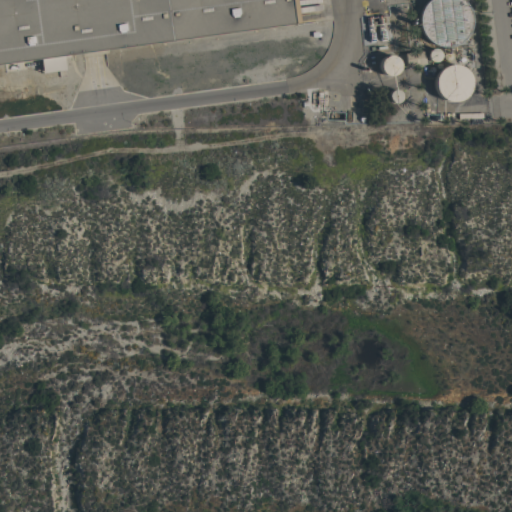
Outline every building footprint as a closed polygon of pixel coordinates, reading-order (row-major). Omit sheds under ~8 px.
[(0,0),(295,0),(298,22),(0,63),(0,0)] [(468,28),(466,32),(463,36),(460,40),(456,42),(452,44),(448,46),(443,46),(439,46),(434,45),(430,43),(426,40),(423,37),(420,33),(418,29),(417,25),(416,20),(417,16),(418,11),(420,7),(422,3),(425,0),(460,0),(462,2),(465,6),(467,10),(468,15),(469,19),(469,24),(468,28)] [(438,58),(436,60),(434,61),(433,61),(431,61),(428,60),(427,58),(426,56),(426,54),(426,53),(426,52),(428,50),(429,49),(432,48),(434,48),(435,49),(437,50),(438,52),(439,54),(439,56),(438,58)] [(421,50),(423,62),(405,65),(403,52),(421,50)] [(397,69),(396,70),(395,72),(394,73),(392,74),(391,75),(389,75),(387,75),(385,75),(383,75),(382,74),(380,73),(379,71),(378,70),(377,68),(377,66),(377,64),(377,63),(378,61),(378,59),(380,58),(381,56),(382,55),(384,55),(386,54),(388,54),(390,54),(391,55),(393,56),(394,57),(396,58),(397,60),(397,62),(398,63),(398,65),(398,67),(397,69)] [(468,89),(466,92),(465,95),(462,97),(460,99),(457,100),(454,101),(450,101),(447,101),(444,100),(441,99),(439,97),(436,94),(435,92),(433,89),(432,86),(432,83),(433,79),(433,76),(435,73),(437,71),(439,68),(442,67),(445,65),(448,65),(451,64),(454,65),(457,65),(460,67),(463,69),(465,71),(467,74),(468,77),(469,80),(469,83),(469,86),(468,89)] [(400,97),(399,99),(398,100),(396,102),(394,102),(392,102),(391,101),(389,100),(387,98),(387,96),(387,94),(388,91),(390,90),(391,89),(393,89),(394,89),(397,90),(398,91),(400,93),(400,95),(400,97)]
